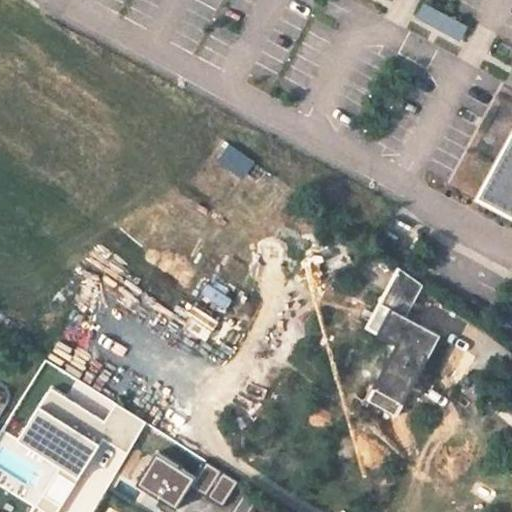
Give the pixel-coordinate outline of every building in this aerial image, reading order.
[(425,3),(418,19),(464,40),(471,24),(425,3)] [(511,138),(480,198),(511,215),(511,138)] [(449,373),(466,348),(409,311),(392,338),(449,373)] [(59,472),(77,483),(81,478),(104,439),(129,454),(148,422),(118,404),(107,422),(53,388),(20,439),(62,466),(59,472)] [(222,507),(238,481),(207,461),(195,477),(157,453),(137,485),(176,508),(190,486),(222,507)] [(57,511),(77,483),(59,472),(36,506),(45,511),(57,511)]
